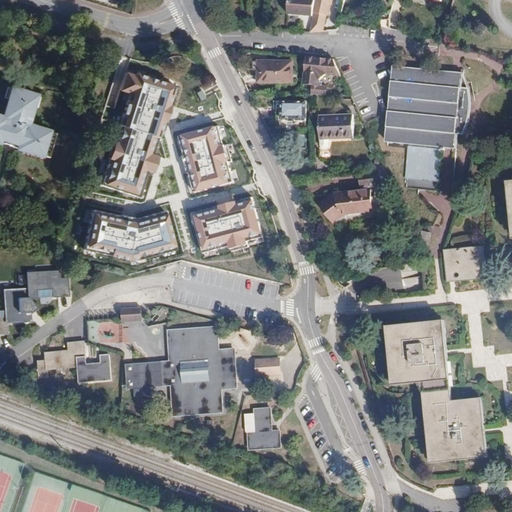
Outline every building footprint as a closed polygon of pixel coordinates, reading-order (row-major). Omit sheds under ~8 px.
[(289,0),(288,14),(313,16),(313,15),(315,0),(289,0)] [(315,0),(313,15),(327,17),(331,0),(315,0)] [(340,76),(333,60),(323,59),(305,57),(303,85),(319,86),(319,81),(326,75),(340,76)] [(293,62),(258,62),(253,62),(253,71),(258,71),(258,83),(293,83),(294,83),(294,74),(293,74),(293,62)] [(386,143),(410,145),(405,188),(437,191),(442,148),(457,149),(459,135),(464,135),(466,131),(468,127),(469,123),(470,118),(471,112),(471,105),(470,94),(469,89),(468,83),(464,74),(394,67),(386,143)] [(134,75),(122,71),(115,91),(129,95),(99,184),(137,196),(175,85),(135,72),(134,75)] [(0,142),(9,145),(42,156),(46,145),(53,147),(57,134),(28,125),(34,106),(31,105),(35,95),(15,89),(12,99),(10,99),(4,118),(0,116),(0,142)] [(307,102),(282,102),(282,119),(295,119),(295,122),(297,123),(297,128),(305,128),(305,122),(307,122),(307,102)] [(354,115),(319,116),(321,148),(320,159),(331,162),(331,139),(354,139),(354,115)] [(219,125),(180,135),(195,192),(234,182),(219,125)] [(384,165),(374,167),(375,174),(360,175),(362,187),(384,185),(384,183),(390,180),(384,165)] [(335,195),(321,207),(334,223),(344,215),(373,212),(370,191),(335,195)] [(255,197),(193,214),(204,252),(266,235),(255,197)] [(127,217),(92,208),(82,250),(129,261),(174,250),(165,211),(135,218),(127,217)] [(422,243),(421,246),(429,247),(432,234),(422,232),(419,243),(422,243)] [(482,247),(444,250),(447,273),(461,272),(461,279),(478,277),(478,273),(484,273),(482,247)] [(28,297),(37,297),(37,289),(51,288),(52,296),(69,295),(68,278),(60,279),(59,271),(27,273),(28,289),(28,297)] [(0,317),(0,333),(7,333),(7,321),(31,320),(30,313),(22,313),(22,297),(28,297),(28,289),(4,290),(5,317),(0,317)] [(124,309),(125,322),(144,321),(143,307),(124,309)] [(130,389),(133,389),(154,387),(151,363),(148,320),(144,321),(125,322),(124,322),(128,365),(130,388),(130,389)] [(444,322),(387,327),(393,386),(422,383),(430,463),(488,458),(482,398),(452,401),(444,322)] [(172,362),(164,362),(165,386),(173,385),(175,399),(176,415),(224,412),(222,389),(237,388),(235,349),(218,350),(217,327),(169,330),(172,362)] [(80,375),(81,382),(101,381),(113,379),(111,355),(102,355),(103,363),(88,365),(86,341),(77,342),(79,367),(80,375)] [(48,370),(55,369),(79,367),(77,342),(69,343),(70,351),(46,353),(46,361),(39,361),(40,365),(40,369),(41,378),(48,378),(48,370)] [(274,358),(255,360),(257,376),(278,374),(281,374),(280,358),(274,358)] [(154,387),(165,386),(164,362),(151,363),(154,387)] [(273,431),(272,424),(271,408),(255,409),(256,420),(257,432),(249,433),(250,448),(282,446),(280,431),(273,431)]
